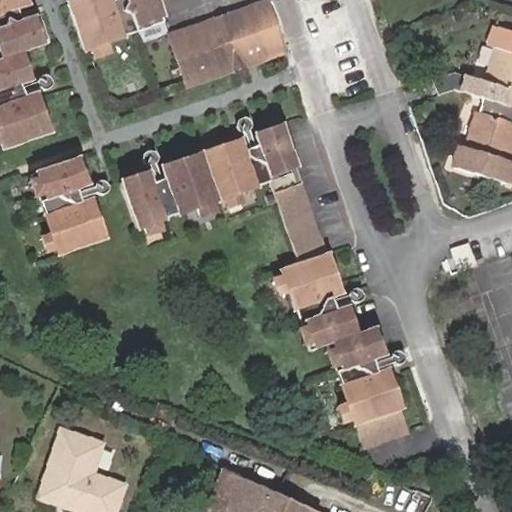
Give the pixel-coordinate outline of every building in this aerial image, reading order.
[(44,44),(33,17),(21,21),(16,10),(12,0),(0,0),(0,145),(2,151),(49,134),(37,100),(34,93),(22,97),(18,86),(30,81),(29,78),(19,53),(44,44)] [(29,5),(26,0),(12,0),(16,10),(29,5)] [(97,8),(93,0),(65,0),(85,53),(89,51),(106,45),(136,34),(133,27),(161,17),(155,3),(154,0),(116,0),(110,2),(97,8)] [(258,24),(272,19),(266,1),(251,6),(258,24)] [(226,35),(258,24),(251,6),(220,16),(226,35)] [(216,39),(173,54),(185,88),(284,54),(272,19),(258,24),(226,35),(220,16),(210,20),(216,39)] [(133,27),(136,34),(163,24),(161,17),(133,27)] [(210,20),(167,35),(173,54),(216,39),(210,20)] [(511,33),(492,28),(486,47),(493,49),(483,83),(464,77),(460,93),(483,99),(511,107),(511,33)] [(106,45),(89,51),(92,60),(110,54),(106,45)] [(460,93),(464,77),(456,75),(435,82),(440,97),(456,92),(460,93)] [(511,117),(511,107),(483,99),(478,115),(474,114),(463,148),(456,146),(450,168),(505,186),(511,163),(506,162),(511,139),(511,125),(510,125),(511,117)] [(332,285),(338,284),(279,124),(263,130),(251,135),(255,147),(243,152),(239,139),(164,165),(157,168),(161,180),(149,184),(145,172),(138,174),(117,182),(135,229),(139,228),(157,222),(192,209),(211,203),(221,199),(238,193),(269,182),(276,203),(285,227),(298,264),(282,270),(297,310),(302,324),(303,328),(309,344),(311,350),(329,344),(330,349),(337,367),(338,371),(343,384),(337,385),(344,404),(350,421),(352,426),(354,426),(362,449),(407,433),(399,411),(402,410),(392,379),(383,383),(380,372),(375,374),(369,377),(354,370),(359,356),(351,337),(336,341),(328,320),(315,315),(321,302),(330,298),(336,296),(332,285)] [(88,187),(85,180),(78,158),(33,174),(35,178),(33,178),(39,198),(44,214),(41,215),(47,233),(54,251),(55,257),(106,240),(93,203),(91,198),(79,202),(75,191),(88,187)] [(39,198),(33,178),(26,181),(32,200),(39,198)] [(242,204),(238,193),(221,199),(225,210),(242,204)] [(211,203),(192,209),(196,220),(214,214),(211,203)] [(157,222),(139,228),(143,238),(161,232),(157,222)] [(45,255),(54,251),(47,233),(39,236),(45,255)] [(475,242),(458,248),(459,250),(461,256),(478,250),(475,242)] [(465,267),(466,268),(482,262),(478,250),(461,256),(465,267)] [(297,310),(282,270),(277,271),(278,276),(270,279),(277,297),(286,295),(292,311),(297,310)] [(341,294),(338,284),(332,285),(336,296),(341,294)] [(333,310),(332,309),(330,298),(321,302),(315,315),(328,320),(336,341),(351,337),(356,335),(346,306),(333,310)] [(309,344),(303,328),(296,330),(302,347),(309,344)] [(371,362),(384,358),(374,329),(356,335),(351,337),(359,356),(354,370),(369,377),(375,374),(371,362)] [(337,367),(330,349),(322,351),(329,370),(337,367)] [(383,383),(392,379),(388,369),(380,372),(383,383)] [(350,421),(344,404),(335,407),(341,424),(350,421)] [(56,430),(54,436),(72,441),(74,435),(56,430)] [(54,436),(35,496),(52,502),(56,491),(63,493),(59,504),(84,511),(110,511),(120,484),(89,474),(97,443),(87,440),(74,435),(72,441),(54,436)] [(218,469),(201,511),(276,511),(282,499),(218,469)] [(56,491),(52,502),(59,504),(63,493),(56,491)] [(310,511),(282,499),(276,511),(310,511)]
